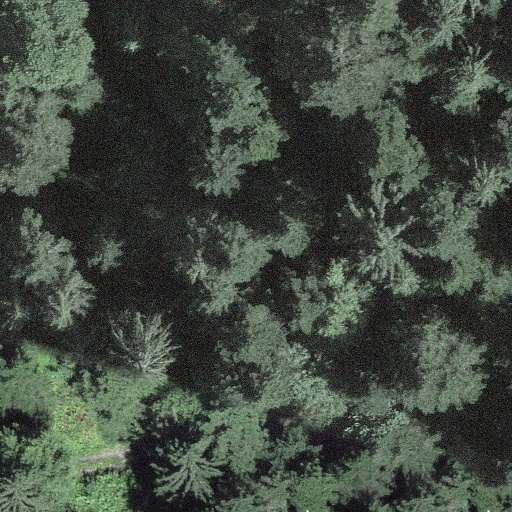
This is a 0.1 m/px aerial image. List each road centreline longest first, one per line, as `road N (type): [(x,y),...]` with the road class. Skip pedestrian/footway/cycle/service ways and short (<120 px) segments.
road 1 (track): [(511,323),(316,406),(0,482)]
road 2 (track): [(316,406),(511,396)]
